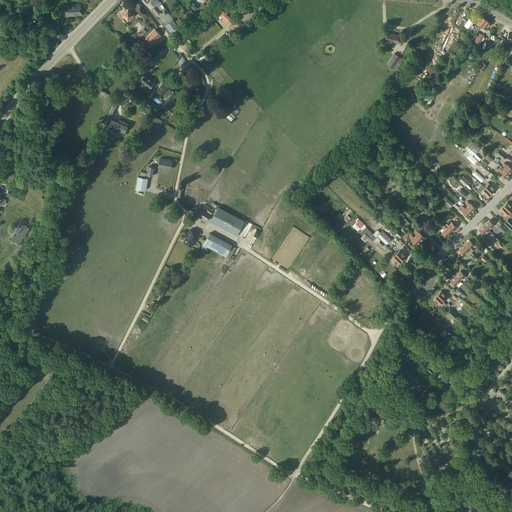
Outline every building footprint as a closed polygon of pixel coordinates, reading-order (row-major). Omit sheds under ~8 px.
[(194,6),(198,10),(199,9),(196,5),(191,0),(190,1),(194,6)] [(133,6),(136,9),(135,10),(142,18),(147,14),(140,6),(137,2),(133,6)] [(65,6),(66,8),(66,16),(82,15),(81,4),(65,6)] [(231,19),(226,14),(230,10),(226,6),(221,11),(219,13),(229,22),(231,19)] [(124,10),(121,13),(125,17),(123,19),(126,22),(134,14),(128,8),(125,11),(124,10)] [(476,23),(479,25),(478,26),(480,28),(486,20),(481,16),(476,23)] [(198,28),(202,33),(212,24),(208,19),(198,28)] [(463,28),(468,31),(474,23),(468,19),(463,28)] [(178,27),(173,20),(165,25),(170,32),(178,27)] [(486,20),(480,28),(481,28),(480,29),(484,32),(491,23),(486,20)] [(59,21),(49,22),(49,31),(60,30),(59,21)] [(241,27),(237,22),(231,27),(235,32),(241,27)] [(155,29),(145,38),(151,44),(161,35),(155,29)] [(386,32),(385,40),(392,42),(400,44),(401,38),(398,38),(398,35),(392,34),(392,33),(386,32)] [(485,36),(479,33),(474,41),(480,44),(485,36)] [(393,68),(400,58),(401,57),(394,53),(387,64),(393,68)] [(403,60),(400,58),(393,68),(397,70),(403,60)] [(141,79),(140,80),(144,83),(143,83),(146,86),(147,85),(150,88),(155,81),(152,79),(151,80),(144,75),(143,76),(141,78),(141,79)] [(167,93),(170,96),(174,92),(170,89),(171,88),(164,82),(156,92),(163,98),(167,93)] [(219,91),(220,91),(218,93),(222,95),(221,96),(225,98),(228,99),(231,93),(229,92),(228,92),(221,88),(221,89),(220,89),(219,91)] [(126,101),(131,94),(125,90),(117,101),(122,104),(125,100),(126,101)] [(142,104),(139,109),(147,114),(150,109),(142,104)] [(111,143),(117,132),(119,129),(125,132),(128,124),(120,121),(119,121),(112,117),(116,108),(112,106),(105,124),(109,125),(103,139),(111,143)] [(236,108),(233,112),(232,110),(229,114),(234,118),(236,114),(236,115),(239,111),(236,108)] [(497,153),(500,155),(504,159),(507,157),(499,150),(497,153)] [(470,154),(467,157),(471,162),(475,158),(470,154)] [(170,160),(160,158),(158,167),(170,169),(172,163),(170,163),(170,160)] [(511,170),(511,168),(507,164),(507,165),(504,163),(502,165),(505,167),(504,169),(509,173),(511,170)] [(509,173),(504,169),(502,170),(500,168),(498,170),(500,172),(500,173),(505,178),(509,173)] [(475,170),(472,173),(482,182),(484,179),(475,170)] [(464,176),(460,180),(465,186),(470,182),(464,176)] [(147,190),(149,179),(139,177),(137,189),(147,190)] [(495,189),(489,183),(488,182),(483,186),(491,193),(495,189)] [(478,189),(481,192),(487,198),(491,193),(483,186),(482,185),(478,189)] [(10,187),(6,193),(16,199),(19,194),(10,187)] [(458,192),(464,197),(467,194),(461,188),(458,192)] [(442,199),(444,201),(450,206),(453,203),(447,198),(445,196),(442,199)] [(468,206),(467,207),(472,212),(476,208),(471,203),(470,204),(468,201),(466,203),(468,206)] [(503,206),(511,214),(511,206),(508,202),(503,206)] [(204,204),(197,216),(206,222),(214,211),(204,204)] [(472,212),(467,207),(465,208),(463,206),(461,208),(463,210),(462,211),(468,217),(472,212)] [(511,215),(511,214),(503,206),(499,210),(505,216),(506,215),(507,216),(509,215),(511,217),(511,215)] [(245,221),(218,207),(210,221),(237,235),(245,221)] [(344,220),(348,216),(352,211),(350,209),(342,217),(344,220)] [(434,216),(430,213),(427,210),(425,212),(428,215),(425,218),(430,223),(433,220),(432,219),(434,216)] [(373,240),(376,237),(358,218),(356,220),(357,221),(355,223),(373,240)] [(405,218),(401,221),(407,227),(411,223),(405,218)] [(485,225),(489,229),(494,224),(490,220),(485,225)] [(447,228),(452,232),(457,227),(452,222),(447,228)] [(19,245),(30,228),(23,223),(15,235),(15,234),(13,236),(14,237),(12,240),(19,245)] [(452,232),(447,228),(444,225),(442,227),(445,230),(442,233),(446,238),(452,232)] [(489,229),(485,225),(479,230),(484,234),(486,235),(491,231),(489,229)] [(507,229),(502,225),(498,228),(503,233),(507,229)] [(198,234),(190,229),(184,242),(192,246),(198,234)] [(383,230),(378,235),(387,244),(392,239),(383,230)] [(417,234),(415,236),(420,241),(425,237),(419,232),(416,230),(414,232),(417,234)] [(41,235),(39,233),(28,248),(30,250),(41,235)] [(226,256),(231,245),(209,233),(203,244),(226,256)] [(416,245),(420,241),(415,236),(414,237),(411,235),(409,237),(412,239),(411,240),(416,245)] [(377,237),(376,237),(373,240),(372,241),(376,245),(379,243),(381,240),(377,237)] [(482,240),(486,245),(490,248),(491,247),(492,245),(489,242),(485,237),(482,240)] [(473,250),(471,248),(474,245),(470,240),(465,245),(472,252),(473,250)] [(472,252),(465,245),(459,250),(464,255),(468,251),(470,254),(472,252)] [(397,253),(396,252),(395,253),(401,260),(405,256),(400,250),(397,253)] [(397,264),(401,260),(395,253),(393,255),(391,254),(389,256),(390,257),(397,264)] [(456,276),(460,281),(465,276),(461,271),(456,276)] [(460,281),(456,276),(451,281),(455,286),(460,281)] [(163,285),(162,287),(156,298),(160,300),(166,289),(168,287),(163,285)] [(441,291),(437,295),(447,305),(444,302),(446,300),(445,299),(447,301),(449,299),(447,297),(441,291)] [(445,306),(447,305),(437,295),(433,299),(439,305),(441,303),(442,304),(445,306)] [(457,315),(451,309),(448,313),(446,315),(451,320),(453,318),(454,318),(457,315)]
